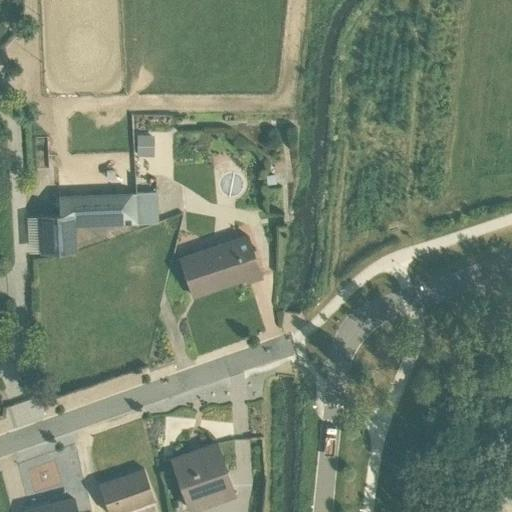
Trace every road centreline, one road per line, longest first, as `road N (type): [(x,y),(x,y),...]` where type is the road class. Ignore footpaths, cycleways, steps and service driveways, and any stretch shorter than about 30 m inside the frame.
road 1 (residential): [(0,448),(296,341)]
road 2 (unclassified): [(348,337),(375,315),(511,266)]
road 3 (unclassified): [(348,337),(322,511)]
